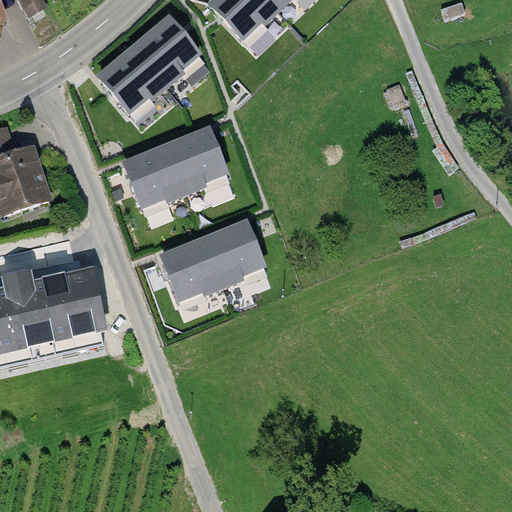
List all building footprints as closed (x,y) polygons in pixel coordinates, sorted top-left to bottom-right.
[(47,7),(42,0),(19,0),(30,17),(47,7)] [(223,0),(213,10),(222,20),(244,42),(261,26),(265,30),(294,2),(292,0),(223,0)] [(198,58),(169,24),(101,82),(130,116),(148,100),(152,105),(183,78),(179,74),(198,58)] [(4,129),(0,130),(0,225),(51,206),(29,151),(15,157),(10,143),(4,129)] [(225,177),(208,136),(126,169),(142,210),(165,201),(167,207),(204,191),(202,186),(225,177)] [(263,270),(247,229),(164,262),(180,303),(202,294),(205,299),(242,284),(240,279),(263,270)] [(0,288),(0,369),(104,347),(87,270),(0,288)] [(127,378),(93,384),(97,403),(130,397),(127,378)]
